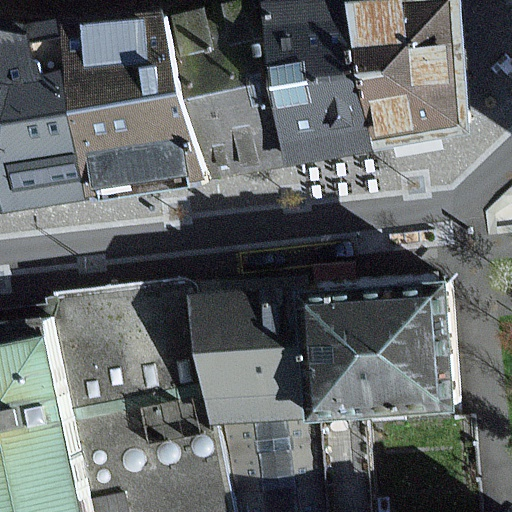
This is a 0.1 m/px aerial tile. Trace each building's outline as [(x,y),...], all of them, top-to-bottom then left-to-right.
[(347,0),(302,0),(258,4),(283,164),(345,155),(372,152),(347,0)] [(347,0),(372,152),(463,131),(455,0),(347,0)] [(232,5),(168,12),(206,176),(268,166),(283,164),(258,4),(232,5)] [(84,195),(61,17),(0,11),(0,193),(6,206),(84,195)] [(84,195),(173,181),(206,176),(168,12),(150,14),(61,17),(84,195)] [(357,281),(304,283),(319,417),(466,406),(457,275),(357,281)] [(73,293),(45,296),(50,315),(97,511),(239,511),(217,423),(191,289),(189,279),(73,293)] [(213,288),(191,289),(217,423),(319,417),(304,283),(213,288)] [(0,511),(97,511),(50,315),(29,318),(0,322),(0,511)]
